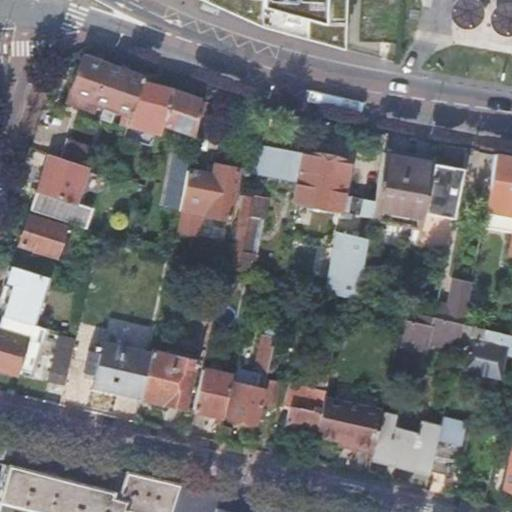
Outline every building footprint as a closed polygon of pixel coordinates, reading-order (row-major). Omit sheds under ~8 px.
[(198,0),(260,27),(341,50),(340,0),(198,0)] [(452,13),(454,20),(457,25),(463,28),(469,30),(475,29),(481,26),(485,21),(487,14),(486,7),(483,1),(481,0),(456,0),(453,6),(452,13)] [(491,19),(493,26),(496,31),(502,35),(508,37),(511,36),(511,1),(510,1),(503,2),(497,6),(493,12),(491,19)] [(119,126),(126,128),(127,125),(141,82),(142,77),(103,63),(90,59),(79,63),(65,101),(92,111),(94,103),(103,107),(100,117),(109,121),(113,110),(123,114),(119,126)] [(127,125),(161,134),(164,125),(165,125),(171,91),(141,82),(127,125)] [(200,101),(171,91),(165,125),(194,135),(200,101)] [(216,107),(200,101),(194,135),(209,140),(216,107)] [(60,158),(88,167),(90,167),(96,149),(67,139),(60,158)] [(303,156),(295,199),(295,201),(343,210),(352,162),(303,153),(303,156)] [(49,154),(31,211),(87,229),(94,208),(76,202),(88,167),(60,158),(49,154)] [(285,197),(295,199),(303,156),(292,154),(285,197)] [(433,165),(384,155),(374,209),(403,215),(401,221),(421,226),(423,214),(433,165)] [(511,158),(495,156),(485,211),(511,215),(511,239),(510,255),(511,255),(511,158)] [(187,172),(180,210),(184,211),(180,232),(198,236),(202,214),(229,220),(238,170),(215,165),(213,176),(187,172)] [(462,170),(433,165),(423,214),(453,220),(462,170)] [(247,195),(233,267),(253,272),(256,255),(250,253),(256,224),(262,225),(267,199),(247,195)] [(354,235),(368,238),(373,214),(358,211),(354,235)] [(30,215),(20,244),(56,255),(65,226),(30,215)] [(304,284),(303,288),(347,298),(356,300),(368,239),(338,232),(335,248),(290,237),(280,278),(304,284)] [(30,324),(32,325),(47,277),(11,266),(6,283),(12,285),(3,316),(30,324)] [(436,307),(434,319),(462,326),(470,285),(454,282),(448,310),(436,307)] [(434,319),(411,313),(403,345),(424,352),(425,348),(433,350),(434,344),(457,351),(462,326),(434,319)] [(25,338),(30,324),(3,316),(0,323),(0,368),(14,373),(16,368),(32,373),(41,342),(25,338)] [(60,334),(75,338),(79,322),(55,316),(51,331),(60,334)] [(140,398),(150,352),(144,351),(144,352),(102,342),(100,352),(90,350),(85,371),(96,374),(93,386),(135,395),(134,397),(140,398)] [(326,391),(335,351),(323,348),(314,388),(326,391)] [(152,353),(150,352),(140,398),(183,408),(194,361),(152,352),(152,353)] [(257,423),(271,360),(258,357),(251,387),(246,385),(247,378),(236,376),(227,416),(257,423)] [(232,376),(202,369),(193,410),(222,417),(232,376)] [(455,374),(448,403),(460,406),(467,377),(455,374)] [(270,379),(265,403),(276,406),(282,382),(270,379)] [(324,399),(326,391),(314,388),(313,391),(289,386),(284,407),(289,408),(284,431),(315,438),(316,436),(324,399)] [(382,412),(324,399),(316,436),(338,441),(352,444),(351,448),(373,453),(382,414),(382,412)] [(373,453),(372,457),(431,471),(440,427),(421,423),(419,435),(392,429),(395,417),(382,414),(373,453)] [(440,427),(431,471),(453,476),(465,423),(442,418),(440,427)] [(0,500),(0,501),(41,511),(169,511),(177,487),(125,475),(119,499),(112,498),(113,491),(9,465),(0,500)] [(282,511),(283,511),(177,487),(169,511),(282,511)] [(0,511),(41,511),(0,501),(0,511)]
